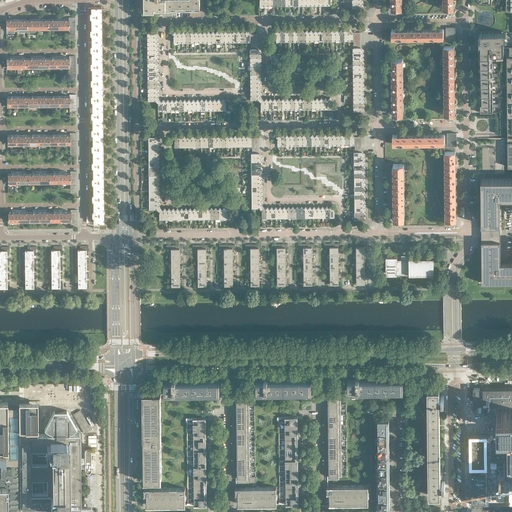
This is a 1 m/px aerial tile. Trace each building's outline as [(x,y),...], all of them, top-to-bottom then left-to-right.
[(142,0),(142,4),(142,8),(142,9),(145,9),(159,9),(159,7),(168,7),(175,7),(176,7),(176,9),(180,9),(181,9),(185,9),(186,9),(190,9),(191,9),(195,9),(200,9),(200,7),(200,0),(142,0)] [(402,9),(401,0),(391,0),(391,9),(402,9)] [(454,8),(453,0),(442,0),(443,8),(454,8)] [(101,23),(101,7),(91,7),(88,7),(88,23),(101,23)] [(27,28),(27,19),(24,19),(24,18),(23,18),(23,20),(20,20),(20,19),(13,19),(13,20),(10,20),(10,19),(9,19),(6,19),(6,28),(11,28),(11,27),(14,27),(14,28),(19,28),(19,27),(22,27),(22,28),(27,28)] [(48,28),(48,19),(45,19),(45,18),(44,18),(44,19),(41,19),(33,19),(31,19),(31,18),(30,18),(30,19),(27,19),(27,28),(32,28),(32,27),(35,27),(35,28),(40,28),(40,27),(43,27),(43,28),(48,28)] [(69,23),(69,20),(69,19),(65,19),(65,18),(65,19),(62,19),(54,19),(52,19),(52,18),(51,18),(51,19),(48,19),(48,28),(53,28),(53,27),(56,27),(56,28),(61,28),(61,27),(64,27),(69,27),(69,26),(69,23)] [(102,40),(102,31),(101,23),(88,23),(88,40),(102,40)] [(455,40),(455,27),(446,27),(446,29),(446,37),(446,40),(453,40),(455,40)] [(443,37),(443,29),(443,28),(425,29),(425,38),(442,37),(443,37)] [(409,38),(409,29),(391,29),(392,38),(409,38)] [(425,38),(425,29),(409,29),(409,38),(425,38)] [(492,94),(492,86),(498,86),(498,84),(492,84),(492,76),(498,76),(498,73),(492,73),(492,66),(498,66),(498,63),(492,63),(492,49),(496,49),(496,53),(499,53),(499,57),(501,57),(501,53),(503,53),(503,39),(506,39),(506,32),(479,32),(479,43),(480,80),(480,112),(493,112),(493,107),(499,107),(498,104),(492,104),(492,97),(498,97),(498,94),(492,94)] [(453,45),(453,40),(446,40),(446,37),(443,37),(442,37),(442,46),(443,46),(443,45),(453,45)] [(89,73),(102,73),(102,54),(102,40),(88,40),(88,52),(91,52),(91,54),(91,56),(88,56),(89,73)] [(454,54),(454,45),(453,45),(443,45),(443,46),(443,54),(454,54)] [(455,62),(455,59),(454,59),(454,54),(443,54),(444,67),(454,67),(454,62),(455,62)] [(69,66),(69,65),(69,62),(69,59),(69,57),(66,57),(66,56),(65,56),(65,58),(63,58),(63,57),(55,57),(55,58),(52,58),(52,57),(51,57),(48,57),(48,66),(53,66),(53,65),(56,65),(56,66),(61,66),(61,65),(64,65),(65,66),(69,66)] [(28,66),(27,58),(24,58),(24,57),(24,58),(21,58),(13,58),(10,58),(10,57),(10,58),(6,58),(6,67),(11,67),(11,66),(15,66),(20,66),(20,65),(23,65),(23,66),(28,66)] [(48,66),(48,57),(45,57),(44,57),(44,58),(42,58),(42,57),(34,58),(31,58),(31,57),(31,58),(27,58),(28,66),(32,66),(32,65),(35,65),(35,66),(41,66),(41,65),(44,65),(44,66),(48,66)] [(402,68),(402,58),(392,59),(392,68),(402,68)] [(455,74),(455,72),(454,72),(454,67),(444,67),(444,80),(454,79),(454,74),(455,74)] [(403,80),(403,74),(402,68),(392,68),(392,73),(391,73),(391,75),(392,75),(392,80),(403,80)] [(102,92),(102,73),(89,73),(89,90),(91,89),(91,90),(92,90),(92,92),(92,94),(89,94),(89,106),(102,106),(102,92)] [(455,87),(455,84),(454,84),(454,79),(444,80),(444,92),(455,92),(455,87)] [(403,93),(403,86),(403,80),(392,80),(392,85),(391,85),(391,88),(392,88),(392,93),(403,93)] [(456,100),(456,97),(455,97),(455,92),(444,92),(444,105),(455,105),(455,100),(456,100)] [(403,105),(403,93),(392,93),(392,98),(391,98),(391,100),(392,100),(392,105),(403,105)] [(28,105),(28,96),(25,96),(25,95),(24,95),(24,96),(21,96),(13,96),(13,97),(11,97),(11,95),(10,95),(10,96),(7,96),(7,105),(12,105),(12,104),(15,104),(15,105),(20,105),(20,104),(23,104),(23,105),(28,105)] [(49,105),(49,96),(45,96),(45,95),(45,96),(42,96),(38,96),(34,96),(32,96),(32,95),(31,95),(31,96),(28,96),(28,105),(33,105),(33,104),(36,104),(36,105),(41,105),(41,104),(44,104),(44,105),(49,105)] [(70,100),(69,97),(69,96),(66,96),(66,95),(66,96),(63,96),(55,96),(52,96),(52,95),(52,96),(49,96),(49,105),(53,105),(53,104),(57,104),(57,105),(62,104),(65,103),(65,104),(70,104),(70,103),(70,100)] [(403,114),(403,105),(392,105),(392,114),(403,114)] [(455,114),(455,105),(444,105),(444,114),(455,114)] [(103,125),(102,109),(102,106),(89,106),(89,123),(92,123),(92,125),(92,127),(89,127),(89,139),(103,139),(103,125)] [(70,139),(70,136),(70,134),(67,134),(67,133),(66,133),(66,134),(63,134),(56,134),(56,135),(53,135),(53,133),(52,134),(49,134),(49,143),(54,143),(54,142),(57,142),(57,143),(62,143),(62,142),(65,142),(65,143),(70,143),(70,142),(70,139)] [(456,146),(456,133),(447,133),(447,135),(447,143),(447,146),(454,146),(456,146)] [(28,143),(28,135),(25,135),(25,134),(24,134),(24,135),(22,135),(14,135),(11,135),(11,134),(11,135),(7,135),(7,143),(12,143),(12,142),(15,142),(15,143),(20,143),(20,142),(24,142),(24,143),(28,143)] [(49,143),(49,134),(46,134),(45,134),(45,135),(43,135),(43,134),(35,134),(35,135),(32,135),(32,134),(31,134),(31,135),(28,135),(28,143),(33,143),(33,142),(36,142),(36,143),(41,143),(41,142),(44,142),(44,143),(49,143)] [(411,143),(410,134),(393,134),(393,143),(411,143)] [(426,143),(426,134),(410,134),(411,143),(426,143)] [(444,143),(444,135),(444,134),(426,134),(426,143),(443,143),(444,143)] [(103,155),(103,139),(89,139),(89,156),(103,155)] [(454,151),(454,146),(447,146),(447,143),(444,143),(443,143),(443,151),(445,151),(454,151)] [(455,150),(454,151),(445,151),(445,160),(455,160),(455,150)] [(90,189),(103,188),(103,170),(103,155),(89,156),(90,168),(93,167),(93,170),(93,172),(90,172),(90,189)] [(456,167),(456,164),(455,164),(455,160),(445,160),(445,172),(455,172),(455,167),(456,167)] [(404,173),(404,164),(393,164),(393,173),(404,173)] [(29,182),(29,173),(25,173),(25,172),(25,173),(22,173),(14,173),(12,174),(12,172),(11,172),(11,173),(8,173),(8,182),(13,182),(13,181),(16,181),(16,182),(21,182),(21,181),(24,181),(24,182),(29,182)] [(50,182),(49,173),(46,173),(46,172),(46,173),(43,173),(35,173),(33,173),(32,172),(32,173),(29,173),(29,182),(33,182),(33,181),(37,181),(37,182),(42,182),(42,181),(45,181),(45,182),(50,182)] [(70,177),(70,174),(70,173),(67,173),(67,172),(66,172),(66,173),(64,173),(56,173),(53,173),(53,172),(53,173),(49,173),(50,182),(54,181),(57,181),(63,181),(63,180),(66,180),(66,181),(70,181),(70,180),(70,177)] [(456,180),(456,177),(455,172),(445,172),(445,185),(456,185),(456,180)] [(404,186),(404,173),(393,173),(393,178),(392,178),(392,181),(393,181),(393,186),(404,186)] [(511,178),(498,179),(481,179),(481,217),(481,227),(481,231),(481,237),(482,282),(511,282),(511,263),(500,263),(500,237),(500,232),(500,227),(500,197),(511,197),(511,178)] [(457,193),(457,190),(456,190),(456,185),(445,185),(445,198),(456,197),(456,193),(457,193)] [(404,198),(404,186),(393,186),(393,191),(392,191),(392,193),(393,193),(393,198),(404,198)] [(104,205),(103,188),(90,189),(90,205),(104,205)] [(457,205),(457,202),(456,202),(456,197),(445,198),(445,210),(456,210),(456,205),(457,205)] [(404,211),(404,198),(393,198),(393,203),(392,203),(392,206),(393,206),(393,211),(404,211)] [(104,222),(104,205),(90,205),(90,221),(93,221),(93,222),(104,222)] [(71,216),(71,213),(71,211),(68,211),(68,210),(67,210),(67,211),(64,211),(56,211),(56,212),(54,212),(54,210),(53,210),(53,211),(50,211),(50,220),(55,220),(55,221),(58,221),(58,220),(63,220),(63,219),(66,219),(66,220),(71,220),(71,219),(71,216)] [(456,219),(456,210),(445,210),(445,219),(456,219)] [(29,220),(29,212),(26,212),(26,211),(25,211),(25,212),(23,212),(15,212),(12,212),(12,211),(11,211),(11,212),(8,212),(8,220),(13,220),(13,219),(16,219),(16,220),(21,220),(21,219),(24,219),(24,220),(29,220)] [(50,220),(50,211),(47,211),(46,211),(46,212),(43,212),(43,211),(36,211),(36,212),(33,212),(33,211),(32,211),(29,212),(29,220),(34,220),(34,219),(37,219),(37,220),(42,220),(42,219),(45,219),(45,220),(50,220)] [(404,220),(404,211),(393,211),(394,220),(404,220)] [(0,264),(7,265),(7,250),(9,250),(9,246),(1,247),(1,250),(0,249),(0,264)] [(33,264),(33,249),(36,249),(36,246),(27,246),(27,249),(25,250),(25,264),(33,264)] [(60,264),(59,249),(62,249),(62,246),(54,246),(54,249),(51,249),(51,264),(60,264)] [(86,264),(86,249),(88,249),(88,246),(80,246),(80,249),(77,249),(78,264),(86,264)] [(312,262),(312,253),(312,246),(306,246),(303,247),(304,262),(312,262)] [(338,261),(338,253),(338,246),(332,246),(330,246),(330,262),(338,261)] [(365,261),(365,253),(365,246),(359,246),(356,246),(356,261),(365,261)] [(233,263),(233,254),(233,247),(227,247),(224,247),(224,263),(233,263)] [(259,262),(259,253),(259,247),(253,247),(251,247),(251,262),(259,262)] [(286,262),(285,253),(285,247),(280,247),(277,247),(277,262),(286,262)] [(180,263),(180,255),(180,248),(174,248),(171,248),(172,263),(180,263)] [(206,263),(206,254),(206,248),(200,248),(198,248),(198,263),(206,263)] [(434,275),(434,258),(409,258),(409,260),(407,260),(407,257),(404,257),(401,257),(401,260),(389,260),(388,258),(386,258),(386,260),(386,275),(397,275),(397,274),(409,274),(409,275),(434,275)] [(339,276),(338,268),(338,261),(330,262),(330,276),(339,276)] [(365,276),(365,267),(365,261),(356,261),(356,276),(365,276)] [(259,277),(259,268),(259,262),(251,262),(251,277),(259,277)] [(286,277),(286,268),(286,262),(277,262),(277,277),(286,277)] [(312,276),(312,268),(312,262),(304,262),(304,277),(312,276)] [(180,278),(180,269),(180,263),(172,263),(172,278),(180,278)] [(207,278),(206,269),(206,263),(198,263),(198,278),(207,278)] [(233,277),(233,269),(233,263),(224,263),(225,277),(233,277)] [(33,279),(33,271),(33,264),(25,264),(25,279),(33,279)] [(60,279),(60,270),(60,264),(51,264),(51,279),(60,279)] [(86,279),(86,270),(86,264),(78,264),(78,279),(86,279)] [(34,287),(33,282),(33,279),(25,279),(25,287),(34,287)] [(60,287),(60,281),(60,279),(51,279),(51,287),(60,287)] [(86,287),(86,281),(86,279),(78,279),(78,287),(86,287)] [(403,390),(403,380),(364,380),(364,377),(359,377),(356,377),(356,381),(348,381),(348,379),(348,391),(403,390)] [(311,391),(311,381),(272,381),(272,378),(268,378),(264,378),(264,382),(256,382),(256,392),(311,391)] [(220,392),(220,382),(181,382),(181,379),(176,379),(173,379),(173,383),(165,383),(165,393),(220,392)] [(511,404),(511,386),(483,387),(483,389),(480,389),(480,387),(473,387),(473,404),(480,404),(483,404),(499,404),(506,404),(511,404)] [(439,482),(438,401),(441,401),(444,401),(444,396),(441,396),(438,396),(438,388),(427,388),(429,495),(439,495),(439,487),(442,486),(442,487),(445,487),(445,481),(442,481),(442,482),(439,482)] [(145,439),(145,477),(145,480),(148,480),(148,482),(152,481),(154,482),(154,480),(161,480),(159,473),(161,473),(159,465),(161,465),(159,458),(161,458),(159,450),(161,450),(159,443),(160,443),(160,442),(161,442),(161,439),(160,439),(160,436),(159,436),(159,432),(160,432),(160,428),(159,428),(159,424),(159,421),(159,417),(159,413),(159,409),(159,406),(159,402),(159,398),(159,397),(161,397),(161,393),(157,394),(157,392),(154,393),(151,392),(151,394),(144,394),(146,401),(144,401),(146,409),(144,409),(146,416),(144,416),(146,424),(145,424),(146,431),(145,431),(146,439),(145,439)] [(84,506),(81,506),(81,484),(81,482),(80,468),(85,468),(85,470),(85,471),(85,472),(86,472),(86,473),(87,473),(88,473),(89,473),(90,473),(90,472),(91,472),(91,471),(91,470),(91,452),(91,451),(91,450),(90,450),(90,449),(89,449),(88,449),(87,449),(86,449),(86,450),(85,450),(85,451),(85,452),(85,458),(80,458),(80,434),(69,434),(69,433),(70,433),(72,432),(73,431),(75,430),(76,429),(77,428),(67,410),(66,410),(55,411),(55,410),(54,410),(44,428),(45,429),(46,430),(48,431),(50,432),(51,433),(52,433),(52,434),(37,434),(36,428),(38,428),(38,400),(19,400),(19,404),(7,405),(7,400),(0,400),(0,511),(91,511),(92,506),(86,506),(85,506),(84,506)] [(485,435),(471,436),(471,465),(480,465),(480,471),(471,472),(472,501),(475,501),(494,501),(496,501),(511,500),(511,408),(506,409),(506,404),(499,404),(500,409),(495,409),(496,418),(497,418),(497,422),(496,422),(496,429),(497,429),(497,437),(485,437),(485,435)] [(476,406),(476,412),(478,412),(478,421),(484,421),(484,414),(482,414),(482,406),(476,406)] [(80,410),(73,414),(84,433),(85,432),(91,429),(84,416),(80,410)] [(235,467),(236,504),(284,504),(286,504),(296,503),(295,417),(285,417),(283,417),(278,417),(278,466),(235,467)] [(144,439),(145,505),(192,505),(194,505),(204,504),(203,418),(193,418),(191,418),(186,418),(187,469),(162,469),(161,439),(160,439),(144,439)] [(389,437),(389,419),(378,419),(378,437),(389,437)] [(389,454),(389,437),(378,437),(378,454),(389,454)] [(389,472),(389,454),(378,454),(379,472),(389,472)] [(390,489),(389,472),(379,472),(379,489),(390,489)] [(87,482),(81,482),(81,484),(87,484),(87,496),(84,496),(84,502),(84,506),(85,506),(86,506),(86,502),(87,502),(87,505),(96,505),(96,474),(87,475),(87,481),(87,482)] [(368,489),(368,487),(368,486),(365,486),(365,487),(363,487),(363,486),(360,486),(360,487),(360,488),(358,488),(356,488),(356,487),(352,487),(352,488),(351,488),(348,488),(348,487),(345,488),(345,486),(342,486),(342,488),(338,488),(338,486),(333,486),(333,485),(330,485),(330,486),(327,486),(327,487),(328,495),(328,497),(330,497),(330,503),(332,502),(333,502),(333,503),(338,503),(338,501),(346,502),(346,501),(353,502),(353,501),(361,502),(361,501),(368,502),(368,500),(368,495),(369,495),(369,493),(369,489),(368,489)] [(390,507),(390,498),(390,489),(379,489),(379,507),(390,507)]
